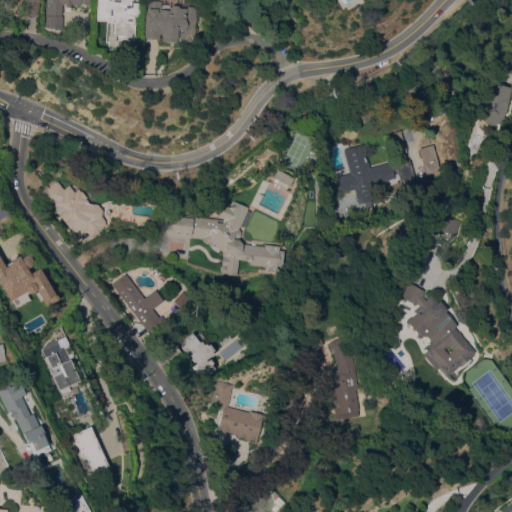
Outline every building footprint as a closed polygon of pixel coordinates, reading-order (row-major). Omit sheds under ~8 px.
[(38,0),(38,15),(23,14),(23,0),(38,0)] [(87,0),(87,5),(70,4),(70,7),(65,6),(65,4),(61,4),(61,15),(62,15),(61,28),(43,27),(44,0),(87,0)] [(130,0),(130,4),(132,2),(137,3),(137,8),(138,8),(138,13),(136,13),(136,15),(134,14),(133,39),(121,39),(121,40),(116,40),(116,34),(113,34),(113,19),(112,19),(112,22),(106,21),(106,20),(96,20),(96,0),(130,0)] [(147,9),(147,0),(160,0),(159,4),(168,4),(168,7),(171,5),(177,5),(179,8),(187,9),(188,6),(192,6),(193,8),(195,8),(193,41),(182,40),(182,37),(176,37),(176,42),(161,41),(161,35),(162,35),(162,33),(158,33),(158,39),(143,38),(144,14),(146,14),(146,9),(147,9)] [(511,91),(507,114),(504,116),(506,117),(500,124),(499,123),(493,128),(490,126),(487,129),(478,120),(481,118),(478,115),(485,108),(490,83),(511,86),(511,91)] [(408,151),(397,155),(393,140),(404,136),(408,151)] [(398,159),(399,162),(411,159),(417,180),(402,184),(399,172),(399,168),(394,170),(396,178),(375,183),(379,198),(359,203),(355,189),(338,193),(334,177),(351,172),(344,149),(364,143),(370,167),(398,159)] [(435,144),(442,170),(428,174),(421,148),(435,144)] [(294,177),(290,185),(274,177),(278,169),(294,177)] [(57,180),(64,189),(69,184),(75,191),(79,188),(87,197),(86,198),(89,202),(98,203),(102,210),(102,216),(105,220),(105,224),(102,226),(103,227),(101,228),(102,229),(94,235),(94,234),(92,236),(86,229),(77,236),(71,227),(70,228),(54,207),(55,207),(49,200),(50,199),(44,191),(57,180)] [(0,200),(1,203),(3,202),(8,214),(0,217),(0,200)] [(231,206),(234,200),(249,207),(248,209),(252,211),(244,227),(241,225),(239,228),(241,231),(240,236),(238,238),(242,243),(264,246),(265,244),(280,245),(279,250),(284,250),(283,266),(277,265),(277,271),(267,270),(268,268),(264,267),(264,266),(249,264),(249,260),(248,259),(247,264),(240,263),(240,262),(238,262),(237,274),(226,272),(225,273),(222,272),(220,270),(220,266),(222,265),(223,255),(222,254),(222,251),(212,241),(209,244),(202,238),(191,236),(191,237),(165,234),(167,222),(173,223),(174,213),(216,218),(223,203),(231,206)] [(457,235),(441,230),(447,211),(453,213),(452,217),(461,220),(457,235)] [(54,294),(56,294),(57,296),(56,299),(55,300),(53,300),(44,306),(41,300),(39,301),(34,292),(37,291),(35,288),(34,290),(33,291),(31,292),(29,292),(28,292),(26,293),(29,299),(15,307),(11,299),(9,300),(0,284),(0,258),(5,267),(11,263),(9,260),(18,255),(20,258),(28,253),(34,263),(26,268),(29,273),(38,267),(54,294)] [(126,273),(144,297),(155,289),(164,300),(153,309),(163,322),(149,333),(112,283),(126,273)] [(439,367),(436,370),(423,353),(427,350),(425,347),(432,341),(426,334),(422,335),(420,335),(417,334),(416,333),(414,332),(413,330),(412,327),(412,324),(413,321),(413,319),(415,318),(412,316),(416,312),(414,309),(432,294),(438,302),(440,300),(448,309),(446,311),(458,325),(455,327),(459,332),(460,331),(463,335),(462,335),(476,351),(469,357),(470,358),(461,366),(460,365),(447,377),(439,367)] [(185,343),(184,342),(186,340),(184,338),(192,331),(200,341),(202,340),(204,344),(207,342),(208,344),(210,343),(215,349),(213,351),(214,353),(206,359),(207,360),(210,358),(213,362),(211,364),(215,368),(205,375),(201,369),(196,373),(191,366),(196,363),(195,361),(193,362),(191,358),(192,357),(190,354),(192,353),(190,350),(186,352),(181,346),(185,343)] [(324,345),(309,350),(304,336),(319,331),(324,345)] [(69,358),(79,380),(59,389),(49,368),(51,367),(45,353),(42,351),(49,340),(51,341),(65,335),(73,354),(69,358)] [(338,368),(337,364),(334,356),(330,348),(326,343),(342,336),(349,347),(352,353),(354,358),(359,389),(356,389),(360,415),(335,419),(329,377),(333,376),(332,368),(338,368)] [(180,351),(171,359),(161,347),(171,339),(180,351)] [(249,412),(250,410),(264,414),(257,441),(254,441),(255,440),(251,439),(251,440),(237,436),(238,434),(230,432),(229,433),(217,430),(224,405),(211,402),(217,379),(234,384),(228,406),(249,412)] [(14,418),(10,410),(8,411),(0,395),(0,388),(5,386),(6,388),(19,381),(25,393),(21,396),(30,414),(31,413),(37,425),(40,424),(45,435),(44,436),(50,449),(45,452),(44,449),(38,452),(39,455),(35,456),(16,417),(14,418)] [(90,426),(110,468),(92,476),(73,434),(90,426)] [(64,511),(85,511),(72,479),(54,486),(64,511)]
